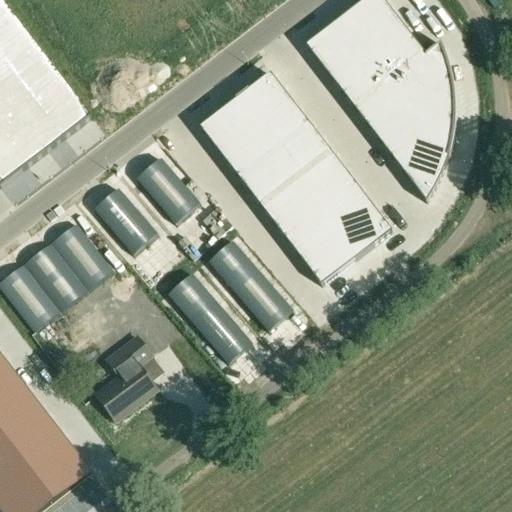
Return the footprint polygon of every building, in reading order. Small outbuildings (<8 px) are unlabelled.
[(0,0),(0,188),(2,190),(93,121),(0,0)] [(380,0),(371,0),(307,49),(428,206),(432,200),(435,194),(439,187),(442,181),(444,174),(447,167),(449,160),(451,153),(453,146),(454,139),(455,132),(455,125),(456,118),(456,110),(455,103),(455,96),(454,89),(453,81),(451,74),(449,67),(447,60),(445,54),(442,47),(426,59),(380,0)] [(273,77),(202,131),(323,289),(394,235),(273,77)] [(161,161),(137,182),(176,227),(201,206),(161,161)] [(119,192),(94,213),(134,259),(158,238),(119,192)] [(77,226),(51,247),(88,294),(114,274),(77,226)] [(235,245),(210,267),(270,337),(295,315),(235,245)] [(51,247),(23,268),(60,316),(88,294),(51,247)] [(23,268),(0,286),(0,292),(34,336),(60,316),(23,268)] [(194,278),(169,299),(229,369),(254,348),(194,278)] [(116,425),(158,393),(138,367),(141,365),(144,368),(153,360),(138,340),(107,364),(120,381),(97,399),(98,401),(106,411),(116,425)] [(0,511),(46,511),(94,475),(0,353),(0,511)]
